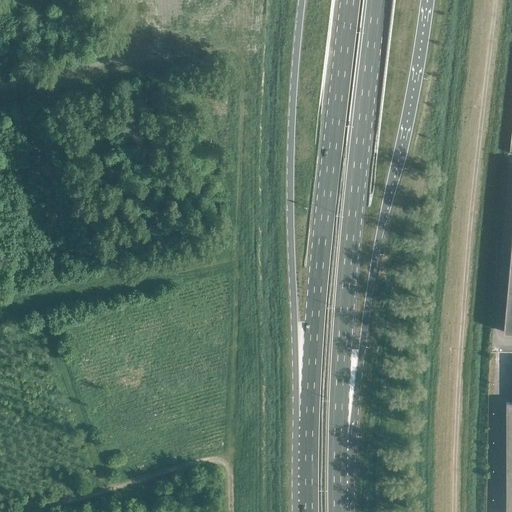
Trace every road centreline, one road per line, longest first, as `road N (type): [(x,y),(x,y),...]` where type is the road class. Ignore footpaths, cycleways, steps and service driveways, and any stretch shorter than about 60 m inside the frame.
road 1 (track): [(496,0),(465,284),(454,511)]
road 2 (trunk): [(341,426),(428,0)]
road 3 (trunk): [(341,426),(376,0)]
road 4 (trunk): [(347,0),(307,416)]
road 5 (trunk): [(301,0),(289,202),(307,416)]
